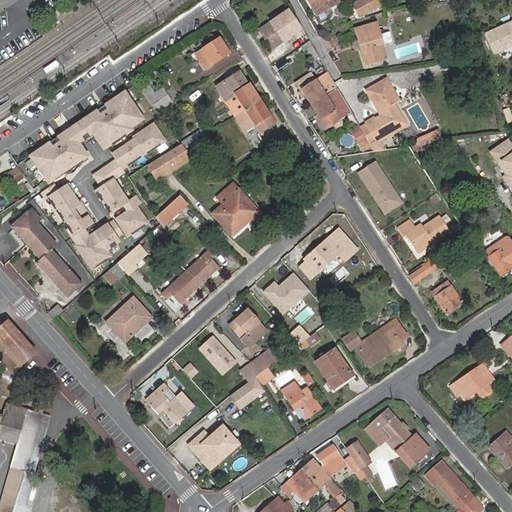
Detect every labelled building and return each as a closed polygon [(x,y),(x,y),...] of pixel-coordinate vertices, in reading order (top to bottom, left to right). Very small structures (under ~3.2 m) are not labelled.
[(324,10),(340,1),(339,0),(313,0),(318,7),(321,5),(324,10)] [(365,0),(354,6),(360,16),(380,6),(376,0),(365,0)] [(275,48),(299,31),(298,29),(301,26),(295,16),(291,20),(284,9),(278,14),(279,17),(259,30),(265,39),(268,38),(275,48)] [(61,18),(56,11),(50,16),(54,23),(61,18)] [(511,21),(484,33),(494,57),(511,48),(511,21)] [(369,65),(385,60),(380,44),(383,43),(376,23),(356,30),(359,40),(363,50),(364,50),(369,65)] [(198,58),(205,68),(229,53),(219,38),(196,53),(195,52),(192,54),(195,60),(198,58)] [(301,47),(304,51),(307,49),(312,45),(310,41),(301,47)] [(385,60),(389,59),(383,43),(380,44),(385,60)] [(314,60),(319,56),(312,45),(307,49),(314,60)] [(226,100),(236,94),(246,109),(259,100),(249,84),(248,85),(239,71),(217,86),(226,100)] [(303,90),(306,95),(311,104),(335,88),(339,86),(337,83),(330,72),(319,79),(322,82),(319,84),(312,75),(296,86),(300,92),(303,90)] [(398,128),(410,120),(398,102),(402,99),(390,79),(371,90),(383,110),(385,108),(388,113),(386,114),(380,118),(372,123),(365,127),(380,150),(390,148),(383,139),(399,130),(398,128)] [(160,102),(154,93),(147,82),(140,86),(158,111),(172,102),(168,96),(160,102)] [(168,96),(163,87),(154,93),(160,102),(168,96)] [(341,117),(350,112),(335,88),(311,104),(327,128),(333,124),(333,125),(334,126),(335,127),(337,127),(338,127),(340,127),(341,126),(343,124),(343,123),(343,122),(343,121),(342,119),(341,117)] [(131,129),(143,120),(125,92),(104,105),(112,118),(105,123),(96,111),(83,120),(103,150),(132,131),(131,129)] [(273,125),(268,118),(269,116),(266,110),(259,100),(246,109),(242,111),(235,115),(245,131),(257,124),(262,132),(273,125)] [(273,125),(276,123),(267,109),(266,110),(269,116),(268,118),(273,125)] [(399,130),(411,122),(410,120),(398,128),(399,130)] [(114,160),(91,175),(99,188),(112,180),(124,172),(122,169),(165,141),(154,123),(131,137),(133,139),(110,154),(114,160)] [(205,135),(201,129),(181,143),(185,148),(205,135)] [(88,157),(69,130),(29,157),(48,184),(88,157)] [(193,159),(204,152),(200,145),(208,140),(205,135),(185,148),(190,155),(192,158),(193,159)] [(511,145),(508,139),(488,152),(504,175),(502,177),(511,191),(511,190),(511,145)] [(166,174),(164,171),(190,155),(185,148),(181,143),(163,155),(148,165),(157,180),(166,174)] [(166,174),(192,158),(190,155),(164,171),(166,174)] [(359,175),(362,179),(377,169),(374,164),(359,175)] [(15,181),(22,176),(16,167),(9,172),(15,181)] [(383,189),(388,186),(377,169),(362,179),(382,211),(392,204),(383,189)] [(99,188),(95,191),(110,214),(123,205),(127,211),(116,218),(128,237),(148,224),(136,206),(141,204),(136,196),(128,202),(113,179),(112,180),(99,188)] [(68,184),(47,198),(51,204),(49,206),(59,220),(61,219),(68,229),(66,230),(76,245),(75,246),(92,270),(104,261),(103,259),(109,254),(107,251),(119,242),(116,237),(122,233),(113,221),(95,233),(97,236),(93,239),(90,235),(89,237),(84,229),(92,224),(87,216),(88,215),(70,190),(72,190),(68,184)] [(388,186),(383,189),(392,204),(382,211),(385,215),(400,204),(388,186)] [(213,213),(232,235),(258,211),(239,189),(232,195),(228,190),(225,192),(229,198),(222,204),(213,213)] [(225,192),(218,198),(222,204),(229,198),(225,192)] [(162,224),(164,226),(187,205),(179,196),(157,216),(162,224)] [(495,206),(488,210),(491,214),(497,210),(495,206)] [(55,247),(57,245),(36,222),(39,219),(31,209),(12,226),(41,259),(37,263),(67,296),(82,284),(52,250),(55,247)] [(496,222),(503,217),(497,210),(491,214),(496,222)] [(431,239),(433,242),(449,230),(439,215),(423,226),(421,223),(415,226),(410,218),(396,227),(402,236),(405,234),(415,249),(431,239)] [(301,266),(310,278),(343,249),(332,236),(305,259),(307,261),(301,266)] [(507,267),(511,264),(511,263),(511,240),(510,241),(507,237),(486,251),(490,256),(489,257),(501,275),(508,270),(507,267)] [(415,249),(417,252),(433,242),(431,239),(415,249)] [(137,268),(135,264),(146,253),(139,244),(118,263),(126,271),(129,275),(137,268)] [(82,284),(85,281),(55,247),(52,250),(82,284)] [(218,267),(205,253),(186,271),(199,285),(218,267)] [(410,276),(414,282),(448,260),(444,253),(410,276)] [(119,277),(126,271),(118,263),(111,268),(119,277)] [(180,303),(199,285),(186,271),(165,291),(170,297),(165,301),(175,312),(182,306),(180,303)] [(274,281),(262,292),(283,315),(309,292),(292,273),(278,286),(274,281)] [(446,312),(462,302),(448,281),(432,292),(446,312)] [(106,322),(124,342),(151,317),(133,297),(106,322)] [(52,320),(63,310),(58,304),(47,314),(52,320)] [(253,340),(264,330),(247,310),(238,318),(241,322),(233,329),(241,338),(247,333),(253,340)] [(230,325),(233,329),(241,322),(238,318),(230,325)] [(406,349),(401,341),(407,337),(395,320),(379,330),(382,336),(375,341),(371,336),(359,344),(351,332),(342,338),(349,351),(355,347),(369,367),(393,351),(396,356),(406,349)] [(0,327),(0,358),(12,372),(34,353),(7,322),(0,327)] [(299,341),(305,337),(299,329),(293,333),(299,341)] [(379,330),(371,336),(375,341),(382,336),(379,330)] [(241,338),(247,345),(253,340),(247,333),(241,338)] [(213,336),(198,349),(222,376),(237,363),(213,336)] [(511,355),(511,336),(503,345),(511,355)] [(298,345),(302,350),(309,345),(305,340),(298,345)] [(280,359),(272,348),(262,355),(270,366),(280,359)] [(333,388),(352,375),(334,349),(316,363),(333,388)] [(267,369),(270,366),(262,355),(252,361),(260,373),(267,369)] [(252,361),(239,371),(247,382),(255,377),(260,373),(252,361)] [(494,392),(488,383),(493,380),(483,365),(452,387),(458,397),(462,394),(466,399),(478,390),(483,399),(494,392)] [(261,386),(273,377),(267,369),(260,373),(255,377),(261,386)] [(307,386),(314,382),(308,372),(301,377),(307,386)] [(247,382),(229,395),(239,410),(265,392),(261,386),(255,377),(247,382)] [(307,418),(320,409),(305,387),(300,390),(294,381),(280,391),(293,410),(299,406),(307,418)] [(174,423),(193,406),(181,392),(175,397),(163,384),(146,399),(159,413),(163,409),(174,423)] [(45,406),(36,403),(34,411),(43,414),(45,406)] [(27,410),(5,404),(2,416),(24,422),(27,410)] [(293,410),(301,422),(307,418),(299,406),(293,410)] [(416,434),(413,437),(387,409),(366,428),(380,444),(387,437),(389,440),(392,443),(390,445),(412,467),(430,450),(416,434)] [(27,471),(43,414),(34,411),(27,410),(24,422),(17,445),(13,459),(11,466),(15,467),(13,476),(21,481),(32,484),(35,473),(27,471)] [(35,473),(51,416),(43,414),(27,471),(35,473)] [(2,416),(0,422),(0,439),(17,445),(24,422),(2,416)] [(189,445),(210,469),(238,444),(222,426),(209,437),(204,431),(189,445)] [(510,466),(511,463),(511,438),(507,432),(492,445),(510,466)] [(360,470),(371,463),(358,443),(346,450),(349,454),(354,461),(360,470)] [(505,469),(510,466),(492,445),(488,449),(505,469)] [(330,476),(346,466),(333,446),(317,456),(323,465),(321,467),(330,476)] [(348,465),(354,461),(349,454),(343,458),(348,465)] [(340,493),(341,492),(313,460),(299,473),(316,491),(317,490),(326,482),(330,486),(329,487),(336,496),(328,503),(334,510),(346,500),(340,493)] [(364,481),(366,480),(360,470),(354,461),(348,465),(354,473),(357,471),(364,481)] [(433,484),(436,481),(460,509),(473,497),(442,461),(425,475),(433,484)] [(366,480),(377,473),(371,463),(360,470),(366,480)] [(297,492),(305,501),(316,491),(299,473),(288,482),(297,492)] [(6,484),(0,505),(0,510),(2,511),(13,476),(9,474),(6,484)] [(2,511),(5,511),(12,511),(21,481),(13,476),(2,511)] [(412,487),(417,494),(426,486),(421,479),(412,487)] [(282,488),(291,498),(297,492),(288,482),(282,488)] [(291,511),(279,497),(261,511),(291,511)] [(456,511),(479,511),(483,508),(473,497),(460,509),(456,511)] [(353,511),(358,508),(350,499),(340,508),(343,511),(353,511)] [(328,503),(318,511),(335,511),(334,510),(328,503)]
